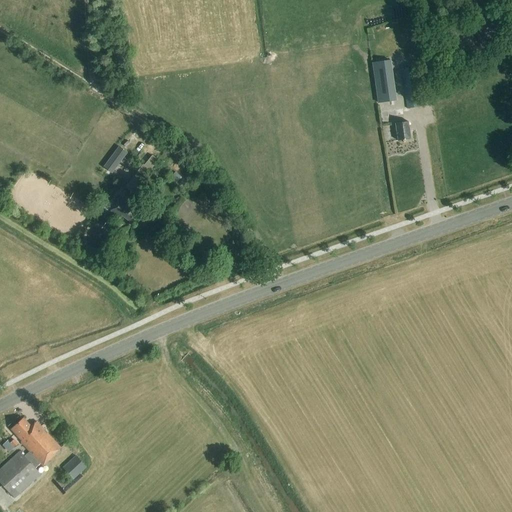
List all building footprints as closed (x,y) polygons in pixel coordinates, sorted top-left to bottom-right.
[(393,60),(374,63),(380,103),(399,100),(393,60)] [(420,108),(415,68),(401,70),(407,110),(420,108)] [(398,142),(411,140),(408,122),(395,124),(398,142)] [(118,148),(103,168),(112,174),(127,154),(118,148)] [(131,193),(156,160),(152,156),(144,166),(144,165),(142,167),(141,166),(124,188),(131,193)] [(171,177),(170,179),(167,182),(178,191),(181,188),(186,182),(175,173),(171,177)] [(114,199),(118,202),(111,211),(118,218),(121,215),(130,222),(135,215),(141,207),(131,200),(127,206),(121,201),(122,199),(117,196),(114,199)] [(11,430),(30,451),(24,456),(20,451),(0,469),(0,483),(15,499),(41,475),(35,469),(41,464),(43,467),(57,456),(56,455),(61,448),(36,422),(31,426),(23,418),(11,430)] [(14,448),(19,444),(14,439),(10,444),(14,448)] [(14,448),(7,441),(2,445),(10,453),(14,448)] [(87,468),(76,456),(63,468),(73,480),(87,468)]
